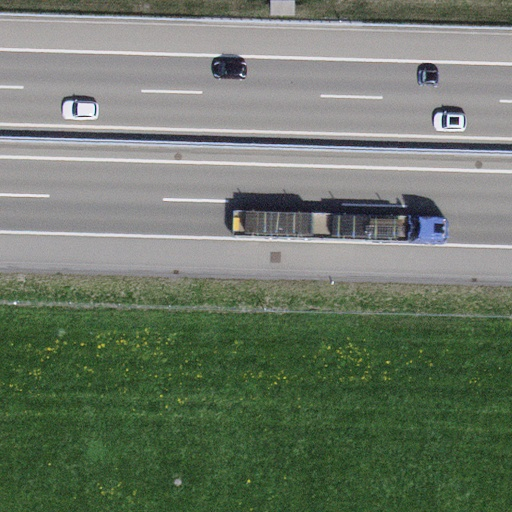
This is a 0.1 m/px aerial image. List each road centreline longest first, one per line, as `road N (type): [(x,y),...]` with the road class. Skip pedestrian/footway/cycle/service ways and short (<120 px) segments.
road 1 (motorway): [(0,196),(511,211)]
road 2 (motorway): [(511,101),(0,87)]
